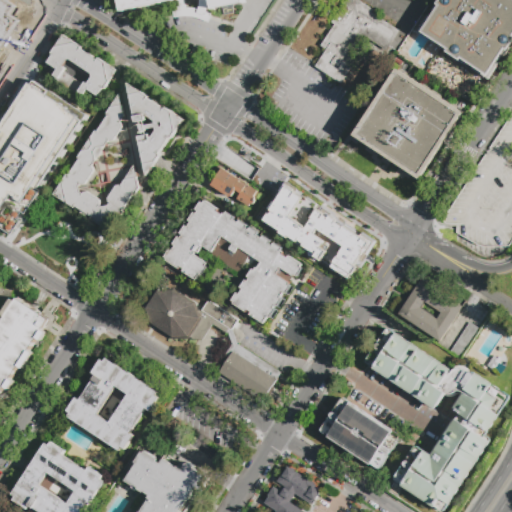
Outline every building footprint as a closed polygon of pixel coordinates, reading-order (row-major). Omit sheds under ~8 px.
[(0,0),(2,1),(2,0),(11,0),(29,12),(5,49),(0,56),(0,0)] [(117,0),(120,11),(171,0),(176,0),(176,4),(176,8),(170,9),(171,17),(180,16),(191,17),(202,19),(207,22),(209,14),(203,12),(205,2),(205,0),(208,0),(210,9),(242,2),(241,0),(117,0)] [(357,0),(372,9),(370,13),(398,30),(385,51),(366,39),(339,83),(314,67),(325,49),(319,46),(333,24),(331,22),(344,0),(357,0)] [(422,34),(440,5),(438,4),(440,0),(511,0),(511,47),(505,58),(502,56),(498,62),(501,63),(490,81),(472,69),(474,67),(468,62),(466,64),(447,52),(449,49),(443,45),(442,47),(422,34)] [(63,35),(82,47),(81,49),(97,60),(99,57),(104,60),(103,61),(105,62),(106,61),(108,62),(107,64),(109,65),(110,64),(118,69),(105,89),(103,88),(98,96),(88,90),(84,96),(79,93),(85,83),(88,84),(92,78),(92,77),(92,75),(91,74),(70,60),(68,60),(67,61),(66,62),(63,68),(65,69),(59,79),(53,76),(58,70),(46,62),(51,54),(50,54),(63,35)] [(465,113),(421,180),(355,136),(399,69),(465,113)] [(0,130),(35,77),(88,112),(7,235),(0,230),(0,130)] [(128,83),(149,97),(148,99),(165,110),(166,108),(184,120),(174,137),(173,138),(172,139),(170,138),(161,153),(162,154),(147,177),(139,137),(150,135),(151,137),(153,137),(157,131),(156,129),(147,130),(147,131),(145,132),(144,133),(140,134),(139,125),(142,124),(143,125),(146,125),(146,126),(156,124),(155,121),(149,117),(147,118),(147,121),(135,123),(128,83)] [(107,114),(120,93),(125,116),(121,123),(122,123),(123,128),(114,141),(111,141),(109,141),(92,167),(93,167),(94,171),(86,185),(82,185),(81,184),(79,186),(80,193),(83,194),(83,193),(87,192),(100,201),(101,204),(100,205),(102,207),(109,206),(110,204),(109,203),(108,199),(116,186),(120,185),(121,186),(135,165),(140,188),(135,196),(133,195),(123,211),(124,213),(111,233),(91,220),(92,217),(76,206),(74,208),(54,195),(67,175),(69,176),(80,159),(78,158),(96,131),(97,132),(108,116),(107,114)] [(511,238),(508,245),(505,246),(501,247),(498,247),(479,247),(474,246),(455,234),(455,224),(440,223),(436,220),(437,216),(466,179),(485,151),(493,140),(510,113),(511,112),(511,238)] [(235,163),(232,161),(237,154),(238,155),(242,148),(259,158),(246,179),(231,169),(235,163)] [(269,195),(259,188),(263,180),(262,179),(271,166),(283,174),(269,195)] [(210,185),(222,167),(257,191),(254,196),(254,198),(255,200),(255,201),(254,203),(253,204),(252,204),(251,204),(251,205),(250,205),(249,205),(248,207),(236,199),(240,193),(239,193),(237,193),(236,191),(236,190),(232,195),(232,196),(230,197),(228,197),(210,185)] [(291,215),(274,204),(287,185),(291,188),(292,187),(294,189),(295,188),(305,194),(291,215)] [(327,209),(317,226),(307,219),(305,222),(299,218),(311,199),(327,209)] [(201,247),(197,254),(195,252),(193,255),(206,264),(204,266),(207,268),(201,276),(199,275),(195,280),(181,271),(183,269),(180,267),(178,269),(162,259),(168,249),(171,251),(174,246),(172,244),(177,237),(179,238),(181,235),(179,233),(184,225),(186,227),(190,222),(187,221),(193,213),(195,214),(197,211),(195,210),(200,202),(202,203),(204,201),(217,209),(216,211),(221,215),(222,213),(224,214),(225,212),(233,217),(232,220),(237,223),(238,221),(246,226),(245,228),(248,230),(249,228),(257,233),(256,235),(260,238),(262,236),(270,241),(268,244),(271,245),(273,243),(281,248),(280,251),(282,253),(281,254),(286,258),(287,256),(301,265),(299,268),(301,269),(296,277),(293,276),(293,277),(279,269),(275,274),(289,283),(288,284),(290,285),(284,295),(282,293),(279,298),(281,299),(276,307),(274,306),(272,308),(274,310),(269,319),(267,318),(262,324),(248,315),(250,313),(247,311),(245,313),(232,305),(233,303),(230,301),(236,293),(238,294),(241,290),(239,288),(244,280),(247,281),(248,279),(246,277),(251,269),(253,270),(255,267),(256,268),(260,263),(249,255),(237,273),(209,255),(211,252),(201,247)] [(259,229),(254,225),(263,211),(268,215),(259,229)] [(278,238),(285,226),(292,230),(284,241),(278,238)] [(304,254),(357,290),(376,263),(323,227),(304,254)] [(439,342),(398,315),(420,280),(462,307),(439,342)] [(206,301),(209,301),(237,320),(231,329),(236,344),(279,372),(262,401),(218,373),(228,357),(225,355),(225,351),(228,346),(230,344),(226,332),(225,334),(212,325),(201,341),(192,340),(188,338),(187,339),(170,339),(148,324),(144,310),(156,291),(172,290),(192,303),(195,311),(199,310),(200,311),(206,301)] [(0,323),(4,317),(0,315),(11,299),(14,301),(16,298),(32,309),(33,308),(37,310),(36,311),(39,314),(40,313),(49,318),(41,330),(45,332),(38,343),(34,341),(27,351),(31,353),(21,369),(17,367),(9,379),(13,381),(8,389),(5,387),(0,394),(0,323)] [(450,354),(470,323),(481,330),(461,361),(450,354)] [(486,437),(492,441),(446,510),(445,511),(443,511),(441,511),(397,482),(395,481),(395,479),(395,478),(404,466),(404,464),(404,463),(405,462),(406,461),(415,447),(416,447),(417,446),(418,447),(432,456),(460,414),(454,410),(464,393),(462,392),(461,392),(459,392),(457,394),(454,395),(452,395),(449,395),(442,406),(441,406),(440,407),(440,408),(440,409),(439,410),(437,409),(435,409),(368,364),(367,363),(367,361),(368,359),(387,330),(388,329),(390,330),(454,372),(455,370),(458,369),(460,368),(462,368),(465,368),(470,371),(468,373),(469,374),(471,373),(472,372),(475,373),(493,384),(493,386),(508,395),(510,396),(510,398),(509,400),(486,437)] [(490,369),(486,366),(493,356),(498,359),(498,361),(497,365),(496,367),(494,368),(493,369),(490,369)] [(118,451),(66,417),(69,413),(65,411),(74,397),(78,400),(95,375),(91,373),(100,359),(103,361),(105,358),(157,392),(154,396),(157,397),(148,411),(145,408),(128,434),(132,436),(123,449),(120,447),(118,451)] [(330,439),(329,438),(329,437),(322,432),(321,431),(321,430),(322,429),(329,419),(329,418),(330,418),(331,418),(331,416),(331,415),(332,414),(333,413),(334,413),(334,412),(334,411),(334,410),(342,399),(344,398),(345,399),(351,403),(352,402),(394,430),(394,431),(400,436),(401,437),(401,438),(401,439),(394,449),(393,450),(392,450),(391,450),(391,451),(392,452),(391,453),(391,454),(390,455),(389,455),(388,455),(389,456),(389,457),(389,458),(388,459),(381,469),(380,470),(378,470),(377,469),(371,465),(371,466),(330,439)] [(104,481),(84,511),(38,511),(29,506),(27,509),(13,500),(15,497),(12,495),(46,443),(49,446),(51,442),(65,451),(62,455),(87,471),(89,467),(103,476),(101,479),(104,481)] [(209,479),(205,485),(206,486),(202,493),(196,489),(192,495),(193,496),(190,502),(188,501),(181,511),(142,511),(150,500),(148,499),(150,496),(145,493),(144,494),(139,490),(139,489),(135,486),(134,487),(126,482),(137,464),(136,463),(143,453),(145,454),(146,452),(159,460),(158,462),(161,464),(164,460),(177,468),(178,467),(183,470),(187,464),(188,465),(189,463),(195,467),(194,469),(209,479)] [(289,467),(304,477),(303,478),(307,480),(308,479),(314,483),(312,486),(322,492),(313,506),(296,495),(291,502),(305,511),(277,511),(269,507),(267,505),(267,503),(267,501),(269,497),(268,496),(274,487),(282,492),(285,489),(277,483),(280,479),(279,479),(281,476),(282,477),(284,473),(285,474),(289,467)]
